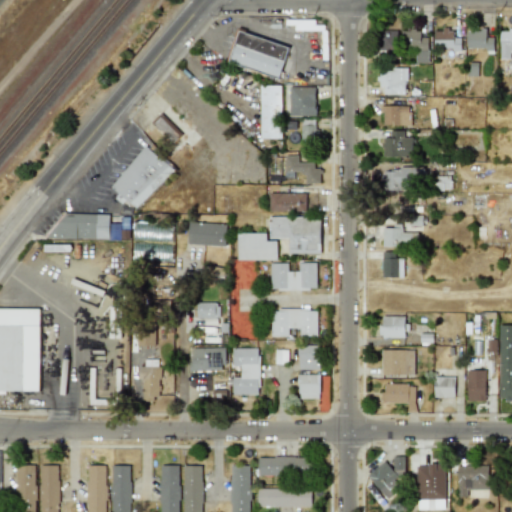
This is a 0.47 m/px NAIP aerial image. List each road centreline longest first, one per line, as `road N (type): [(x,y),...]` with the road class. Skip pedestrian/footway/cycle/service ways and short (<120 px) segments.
road 1 (residential): [(0,429),(511,431)]
road 2 (residential): [(345,511),(350,3)]
road 3 (tertiary): [(205,0),(0,249)]
road 4 (residential): [(221,0),(511,1)]
road 5 (track): [(0,94),(80,0)]
